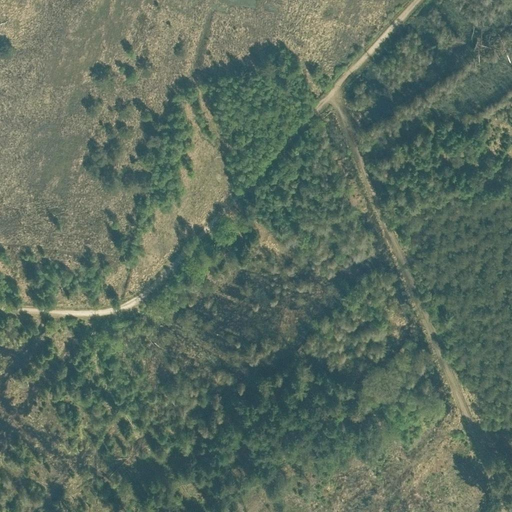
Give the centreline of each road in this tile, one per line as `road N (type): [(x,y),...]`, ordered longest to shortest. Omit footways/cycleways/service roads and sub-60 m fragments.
road 1 (track): [(505,511),(333,91)]
road 2 (track): [(333,91),(137,300),(92,313),(0,306)]
road 3 (track): [(417,0),(333,91)]
